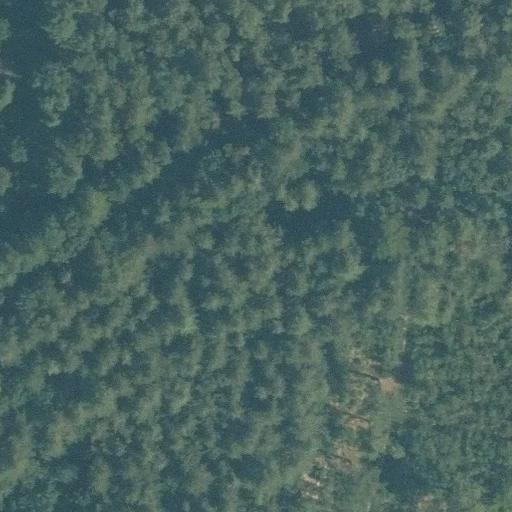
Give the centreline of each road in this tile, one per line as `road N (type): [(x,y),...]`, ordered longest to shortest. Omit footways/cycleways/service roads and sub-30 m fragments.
road 1 (track): [(399,4),(384,405),(228,511)]
road 2 (track): [(406,0),(0,281)]
